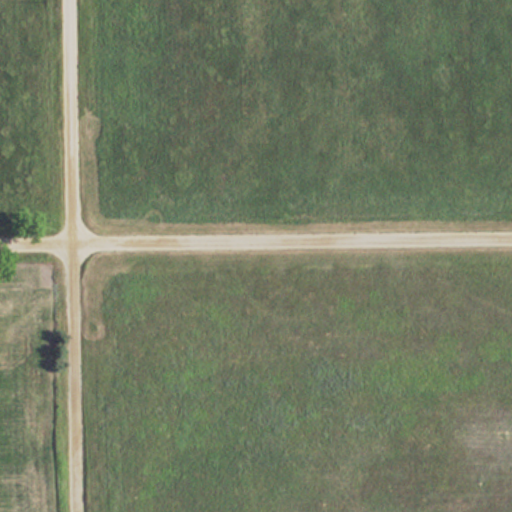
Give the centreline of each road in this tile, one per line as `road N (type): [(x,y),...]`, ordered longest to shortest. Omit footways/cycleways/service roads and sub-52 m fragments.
road 1 (residential): [(77,511),(70,0)]
road 2 (residential): [(73,245),(511,241)]
